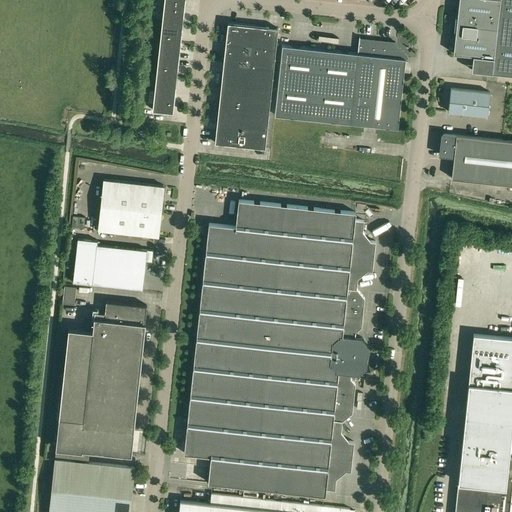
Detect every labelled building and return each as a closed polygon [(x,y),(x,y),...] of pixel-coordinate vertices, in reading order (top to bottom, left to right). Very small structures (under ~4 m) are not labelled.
[(454,50),(453,53),(473,55),(472,70),(492,72),(511,74),(511,0),(459,0),(458,16),(454,46),(454,50)] [(184,7),(164,4),(162,22),(182,24),(184,7)] [(182,24),(162,22),(160,39),(180,41),(182,24)] [(227,24),(221,83),(271,88),(277,29),(227,24)] [(160,39),(158,57),(178,59),(180,41),(160,39)] [(276,115),(350,123),(370,125),(398,128),(406,59),(403,59),(403,53),(394,43),(359,39),(358,54),(283,46),(276,115)] [(178,59),(158,57),(156,74),(177,76),(178,59)] [(156,74),(154,92),(175,94),(177,76),(156,74)] [(271,88),(221,83),(215,143),(265,149),(271,88)] [(452,88),(449,112),(489,116),(491,92),(452,88)] [(154,92),(152,109),(173,112),(175,94),(154,92)] [(444,156),(456,157),(454,178),(511,184),(511,140),(446,134),(444,150),(445,150),(445,153),(444,153),(444,156)] [(104,179),(98,229),(158,236),(164,186),(104,179)] [(365,298),(357,288),(358,278),(368,270),(372,270),(375,241),(370,240),(363,231),(364,220),(355,219),(356,212),(239,199),(236,226),(209,223),(184,453),(211,456),(208,482),(325,495),(326,488),(335,489),(336,478),(346,470),(351,471),(354,441),(349,441),(341,431),(342,421),(352,413),(355,384),(350,378),(351,373),(358,374),(358,372),(360,372),(364,369),(364,367),(366,367),(369,345),(367,345),(367,343),(364,339),(362,339),(362,337),(355,336),(355,332),(361,327),(365,298)] [(83,213),(81,226),(94,228),(96,215),(83,213)] [(73,283),(92,285),(142,290),(145,262),(151,262),(151,252),(95,248),(96,244),(76,242),(73,283)] [(62,303),(74,304),(76,286),(64,285),(62,303)] [(83,419),(59,416),(55,448),(90,451),(90,450),(131,454),(131,453),(103,450),(106,428),(134,430),(145,322),(146,305),(106,301),(105,312),(94,311),(83,419)] [(454,511),(511,511),(511,451),(509,451),(505,488),(486,486),(484,505),(455,502),(454,511)] [(56,459),(50,511),(130,511),(135,467),(56,459)] [(212,494),(211,504),(221,505),(220,511),(349,511),(350,508),(321,505),(212,494)] [(220,511),(221,505),(211,504),(181,501),(179,511),(220,511)]
